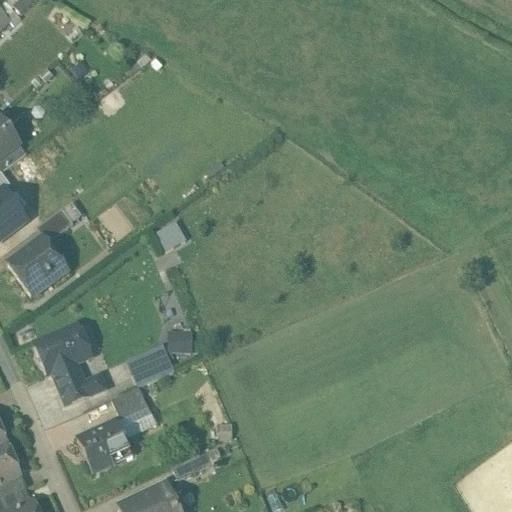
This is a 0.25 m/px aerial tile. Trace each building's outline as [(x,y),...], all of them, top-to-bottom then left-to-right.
[(31,0),(19,0),(12,8),(21,18),(36,4),(31,0)] [(11,10),(4,17),(9,22),(13,26),(20,20),(11,10)] [(4,17),(0,12),(0,30),(9,22),(4,17)] [(0,124),(0,160),(4,158),(3,157),(17,147),(0,124)] [(17,147),(4,158),(11,168),(25,157),(17,147)] [(32,160),(15,173),(29,192),(47,178),(32,160)] [(4,192),(0,195),(0,238),(25,219),(4,192)] [(61,212),(35,231),(43,241),(43,240),(48,246),(72,227),(61,212)] [(43,241),(7,268),(30,299),(50,285),(51,286),(53,285),(52,283),(67,272),(48,246),(43,240),(43,241)] [(76,328),(34,346),(47,378),(52,376),(55,384),(77,375),(74,367),(89,360),(76,328)] [(166,354),(191,355),(192,334),(167,332),(166,354)] [(123,362),(135,389),(172,373),(161,346),(123,362)] [(77,375),(55,384),(66,408),(88,399),(83,387),(77,375)] [(103,392),(98,380),(83,387),(88,399),(103,392)] [(138,391),(111,402),(119,423),(147,411),(138,391)] [(147,411),(119,423),(116,424),(123,440),(154,427),(147,411)] [(116,424),(77,442),(93,477),(132,460),(123,440),(116,424)] [(7,446),(0,448),(0,485),(18,477),(20,477),(7,446)] [(219,449),(198,458),(204,471),(225,462),(219,449)] [(198,458),(171,471),(177,484),(204,471),(198,458)] [(18,477),(0,485),(0,501),(24,491),(18,477)] [(176,511),(165,487),(118,509),(119,511),(176,511)] [(24,491),(0,501),(0,511),(12,511),(30,505),(24,491)]
